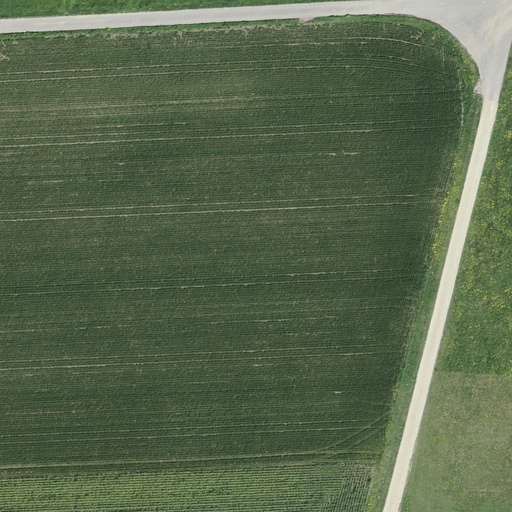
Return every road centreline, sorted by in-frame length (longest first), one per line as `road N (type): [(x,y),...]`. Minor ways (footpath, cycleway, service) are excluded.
road 1 (track): [(391,511),(511,7)]
road 2 (unclassified): [(0,28),(511,5)]
